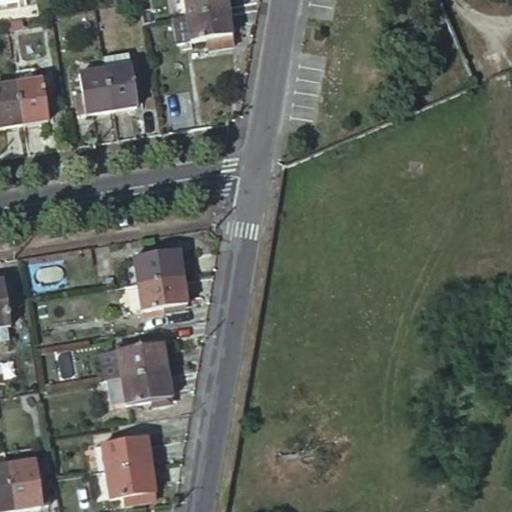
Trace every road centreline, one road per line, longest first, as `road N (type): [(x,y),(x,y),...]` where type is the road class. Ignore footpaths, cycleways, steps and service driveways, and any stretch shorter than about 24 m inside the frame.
road 1 (unclassified): [(257,169),(201,511)]
road 2 (residential): [(0,209),(257,169)]
road 3 (residential): [(285,0),(257,169)]
